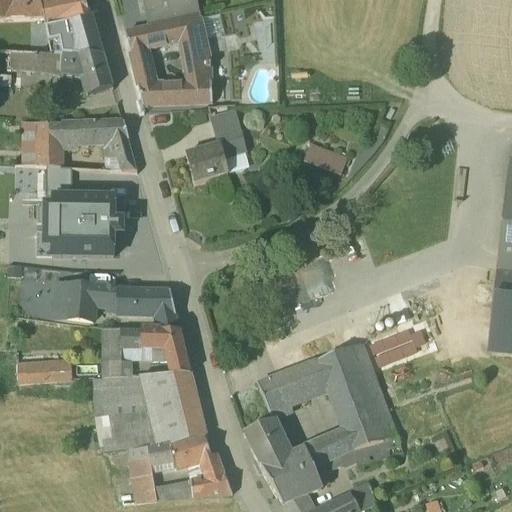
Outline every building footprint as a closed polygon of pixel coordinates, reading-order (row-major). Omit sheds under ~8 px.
[(13,11),(13,0),(0,0),(0,25),(27,25),(25,10),(13,11)] [(82,0),(63,5),(40,9),(25,10),(27,25),(38,25),(44,25),(45,32),(56,30),(93,22),(92,21),(90,22),(84,0),(82,0)] [(195,0),(141,0),(146,21),(148,21),(173,15),(176,29),(200,24),(195,0)] [(173,15),(148,21),(151,34),(174,29),(176,29),(173,15)] [(93,22),(56,30),(59,47),(80,43),(85,62),(104,62),(99,46),(93,22)] [(176,29),(174,29),(179,49),(187,91),(211,89),(211,72),(201,24),(200,24),(176,29)] [(0,58),(38,60),(38,25),(27,25),(0,25),(0,58)] [(151,34),(126,39),(130,60),(147,56),(179,49),(174,29),(151,34)] [(154,93),(151,74),(147,56),(130,60),(143,113),(168,112),(163,93),(154,93)] [(64,60),(51,59),(38,59),(38,60),(36,72),(35,77),(63,82),(64,60)] [(85,62),(76,63),(76,62),(64,60),(63,82),(83,86),(88,102),(113,94),(104,62),(85,62)] [(11,81),(0,80),(0,91),(10,92),(11,81)] [(187,91),(180,91),(187,111),(212,110),(211,89),(187,91)] [(180,91),(163,93),(168,112),(187,111),(180,91)] [(236,121),(211,128),(215,139),(239,133),(236,121)] [(124,127),(64,129),(63,148),(75,148),(113,146),(122,177),(137,178),(128,146),(129,146),(124,127)] [(64,129),(23,128),(23,155),(37,155),(36,172),(62,173),(63,155),(63,148),(64,129)] [(239,133),(215,139),(219,152),(233,149),(242,146),(239,133)] [(75,148),(63,148),(63,155),(76,156),(75,148)] [(219,152),(187,161),(195,189),(228,180),(224,165),(236,162),(233,149),(219,152)] [(345,167),(311,154),(306,169),(340,182),(345,167)] [(236,162),(224,165),(228,180),(240,177),(236,162)] [(511,169),(510,170),(498,276),(511,277),(511,169)] [(115,224),(116,202),(52,200),(52,210),(44,210),(44,213),(43,253),(51,253),(51,262),(115,263),(115,241),(124,241),(124,225),(115,224)] [(511,360),(511,277),(498,276),(489,358),(511,360)] [(95,293),(69,290),(67,325),(93,328),(94,307),(95,293)] [(137,297),(95,293),(94,307),(98,307),(97,314),(110,319),(111,308),(115,308),(115,320),(136,321),(137,297)] [(170,297),(137,297),(136,321),(157,321),(155,336),(161,336),(162,337),(180,337),(170,297)] [(122,354),(122,335),(103,335),(103,384),(122,384),(131,383),(131,382),(131,367),(122,368),(122,358),(122,354)] [(180,337),(162,337),(161,336),(155,336),(122,335),(122,354),(126,354),(153,354),(153,367),(167,368),(172,381),(190,380),(180,337)] [(361,352),(318,368),(330,398),(346,440),(354,455),(352,456),(353,459),(397,444),(361,352)] [(318,368),(257,392),(269,420),(330,398),(318,368)] [(70,369),(17,372),(18,390),(72,386),(70,369)] [(172,381),(147,382),(147,406),(161,405),(196,402),(190,380),(172,381)] [(147,382),(131,382),(131,383),(122,384),(123,400),(124,408),(147,406),(147,382)] [(103,384),(94,385),(94,401),(123,400),(122,384),(103,384)] [(196,402),(161,405),(169,427),(155,430),(159,450),(170,448),(171,451),(205,442),(201,421),(196,402)] [(291,462),(275,429),(245,441),(262,474),(281,510),(305,502),(322,496),(317,482),(326,478),(322,471),(314,476),(306,456),(291,462)] [(346,440),(306,456),(314,476),(322,471),(352,456),(354,455),(346,440)] [(205,442),(171,451),(173,468),(175,475),(200,468),(218,463),(217,461),(211,463),(205,442)] [(397,444),(353,459),(359,475),(403,459),(397,444)] [(159,450),(148,452),(151,472),(173,468),(171,451),(170,448),(159,450)] [(148,452),(129,455),(134,493),(132,493),(133,500),(134,509),(156,507),(155,497),(151,472),(148,452)] [(218,463),(200,468),(205,483),(190,486),(192,504),(232,500),(218,463)] [(190,486),(158,493),(158,496),(155,497),(156,507),(192,504),(190,486)] [(376,511),(369,492),(350,501),(356,511),(376,511)] [(133,500),(124,501),(125,510),(134,509),(133,500)] [(327,511),(356,511),(350,501),(327,511)] [(310,511),(305,502),(281,510),(282,511),(310,511)]
